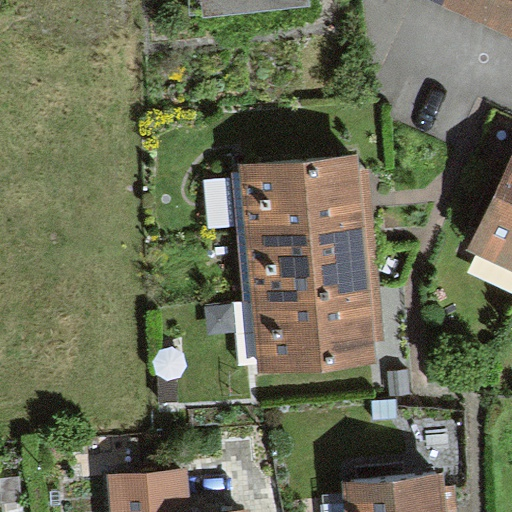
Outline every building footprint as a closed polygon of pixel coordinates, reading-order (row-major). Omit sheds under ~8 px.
[(511,0),(447,0),(511,29),(511,0)] [(359,137),(240,148),(259,357),(377,346),(376,334),(386,333),(370,160),(361,161),(359,137)] [(511,143),(469,233),(511,254),(511,143)] [(511,287),(511,267),(483,254),(475,271),(511,287)] [(449,511),(445,456),(345,465),(349,511),(449,511)] [(115,465),(118,511),(245,511),(245,502),(185,506),(182,460),(115,465)]
